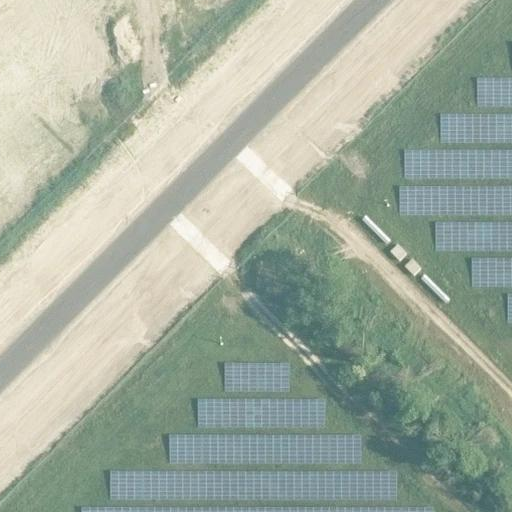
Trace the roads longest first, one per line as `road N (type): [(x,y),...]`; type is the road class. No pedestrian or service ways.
road 1 (unclassified): [(0,419),(418,0)]
road 2 (unclassified): [(325,0),(0,326)]
